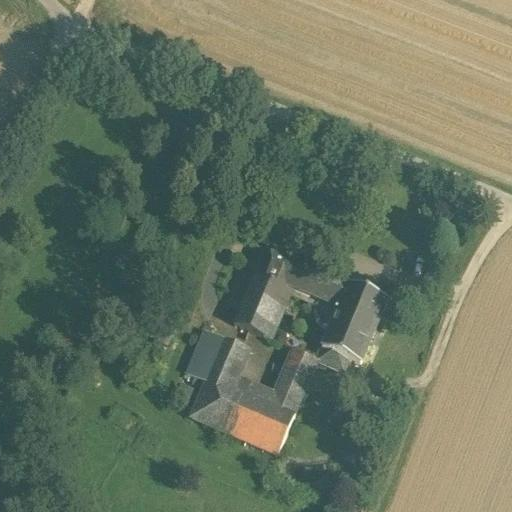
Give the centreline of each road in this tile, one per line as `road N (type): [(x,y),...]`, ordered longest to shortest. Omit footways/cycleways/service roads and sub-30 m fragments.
road 1 (track): [(496,203),(89,42),(39,0)]
road 2 (track): [(0,152),(72,29)]
road 3 (track): [(424,385),(375,511)]
